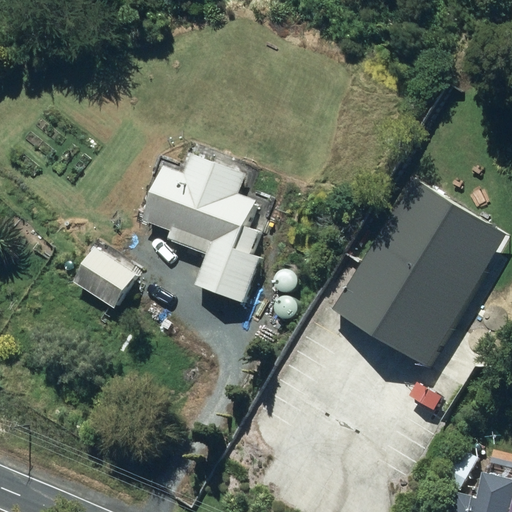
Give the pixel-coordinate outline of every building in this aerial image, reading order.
[(218,259),(207,286),(254,305),(272,260),(260,256),(268,236),(255,231),(266,204),(247,197),(254,178),(201,157),(194,174),(175,166),(152,223),(180,234),(177,242),(218,259)] [(511,230),(422,178),(344,310),(440,366),(511,243),(511,230)] [(85,286),(126,312),(149,277),(108,250),(85,286)] [(329,345),(311,334),(291,369),(310,380),(329,345)] [(117,371),(126,376),(131,367),(122,362),(117,371)] [(292,400),(275,389),(253,421),(271,433),(292,400)] [(468,449),(454,472),(474,484),(488,461),(468,449)] [(511,511),(511,480),(496,476),(490,499),(467,494),(462,511),(511,511)]
